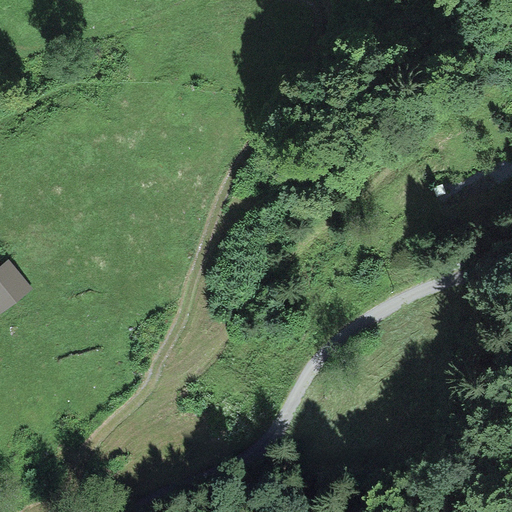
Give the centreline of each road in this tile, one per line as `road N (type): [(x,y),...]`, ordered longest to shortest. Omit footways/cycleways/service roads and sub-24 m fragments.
road 1 (track): [(45,511),(92,443),(144,393),(232,168),(268,101),(312,54),(333,17),(322,0)]
road 2 (unclassified): [(132,511),(167,487),(251,458),(274,433),(310,365),(343,331),(420,285),(511,259)]
road 3 (track): [(203,0),(28,50),(0,45)]
